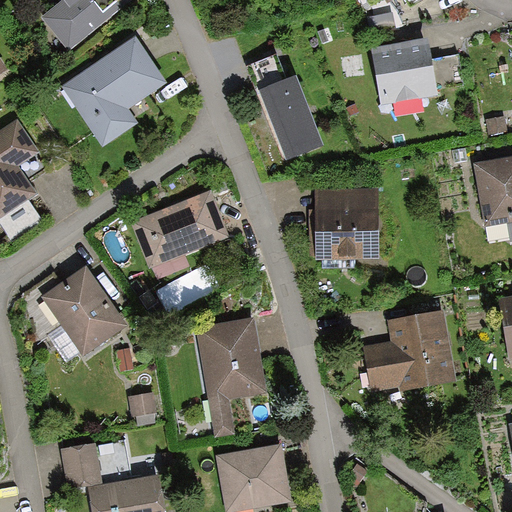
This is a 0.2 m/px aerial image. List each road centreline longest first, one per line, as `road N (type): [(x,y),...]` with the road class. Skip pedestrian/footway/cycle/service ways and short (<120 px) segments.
road 1 (residential): [(226,123),(287,270),(320,427)]
road 2 (residential): [(226,123),(0,276)]
road 3 (residential): [(0,323),(31,511)]
road 4 (residential): [(320,427),(341,427),(463,511)]
road 5 (residential): [(180,0),(226,123)]
